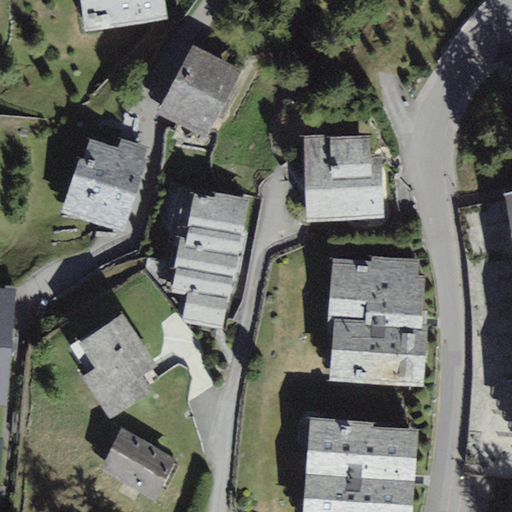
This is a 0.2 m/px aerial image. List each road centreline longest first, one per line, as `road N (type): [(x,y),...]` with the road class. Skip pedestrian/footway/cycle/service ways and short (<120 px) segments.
road 1 (residential): [(511,20),(466,69),(425,132),(451,298),(451,417),(437,511)]
road 2 (residential): [(216,511),(233,367),(265,269),(274,188)]
